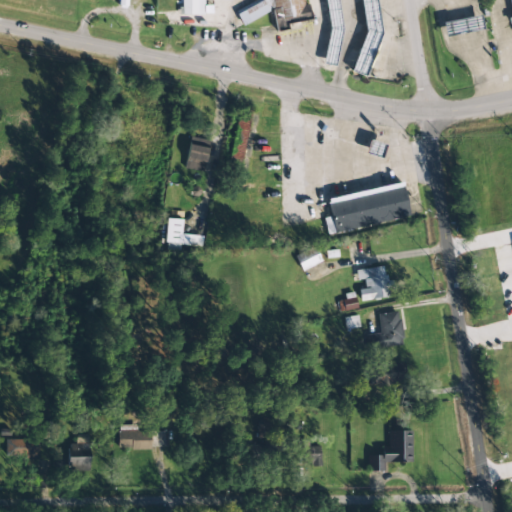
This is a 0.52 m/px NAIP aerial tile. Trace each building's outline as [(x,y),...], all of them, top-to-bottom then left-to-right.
[(203,15),(203,0),(181,0),(182,15),(203,15)] [(257,0),(235,11),(242,26),(270,12),(272,12),(275,32),(289,30),(288,25),(311,22),(309,13),(302,0),(257,0)] [(322,0),(330,47),(343,45),(335,0),(322,0)] [(359,0),(364,31),(350,72),(366,77),(381,33),(375,0),(359,0)] [(455,18),(457,31),(497,23),(494,10),(455,18)] [(441,22),(443,36),(480,32),(479,17),(441,22)] [(253,112),(241,108),(226,163),(239,166),(253,112)] [(204,172),(207,141),(188,139),(185,170),(204,172)] [(409,218),(402,184),(326,199),(330,217),(323,218),(326,234),(409,218)] [(165,250),(179,251),(179,246),(201,247),(201,236),(181,235),(181,220),(166,219),(165,250)] [(301,271),(321,261),(313,247),(294,257),(301,271)] [(360,301),(389,297),(384,266),(355,271),(356,281),(363,280),(364,289),(358,290),(360,301)] [(336,302),(339,313),(356,309),(353,298),(336,302)] [(376,314),(379,333),(364,335),(366,350),(401,346),(398,312),(376,314)] [(369,384),(405,383),(404,362),(368,364),(369,384)] [(258,437),(268,437),(267,423),(258,424),(258,437)] [(166,432),(135,432),(135,426),(117,425),(117,449),(166,449),(166,432)] [(412,431),(385,431),(385,456),(367,456),(367,472),(383,472),(384,463),(411,463),(412,431)] [(38,440),(4,439),(4,459),(37,460),(38,440)] [(303,467),(320,467),(319,441),(302,441),(303,467)] [(272,446),(249,446),(248,464),(272,464),(272,446)]
